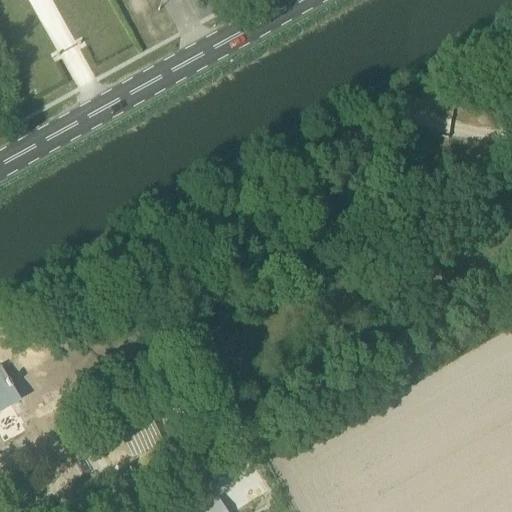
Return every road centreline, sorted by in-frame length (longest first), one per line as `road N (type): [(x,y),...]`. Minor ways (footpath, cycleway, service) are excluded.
road 1 (unclassified): [(0,324),(511,35)]
road 2 (primary): [(0,162),(303,0)]
